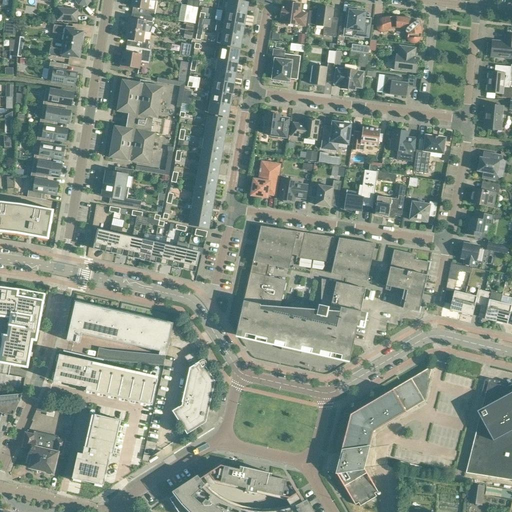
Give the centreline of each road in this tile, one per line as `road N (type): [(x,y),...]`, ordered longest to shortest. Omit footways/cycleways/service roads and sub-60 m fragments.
road 1 (residential): [(64,270),(108,0)]
road 2 (residential): [(446,243),(231,209)]
road 3 (residential): [(64,270),(37,388),(0,470)]
road 4 (residential): [(421,115),(251,92)]
road 5 (tertiary): [(198,308),(64,270)]
road 6 (residential): [(116,506),(225,434)]
road 7 (residential): [(446,243),(465,121)]
road 8 (tertiary): [(326,393),(435,336)]
